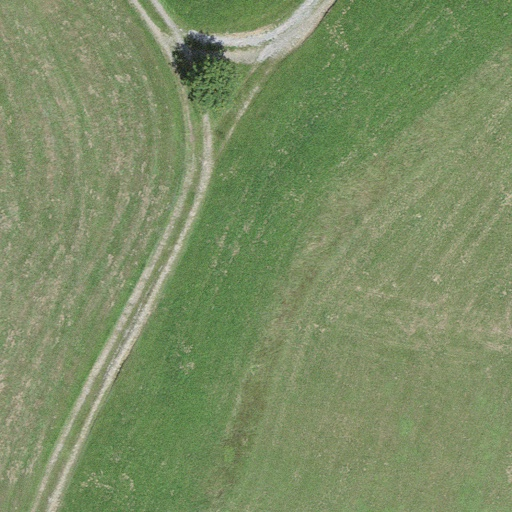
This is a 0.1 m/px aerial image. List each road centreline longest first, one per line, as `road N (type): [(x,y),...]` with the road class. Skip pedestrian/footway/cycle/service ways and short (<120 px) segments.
road 1 (track): [(315,0),(197,180),(43,511)]
road 2 (track): [(141,0),(173,39),(195,103),(197,180)]
